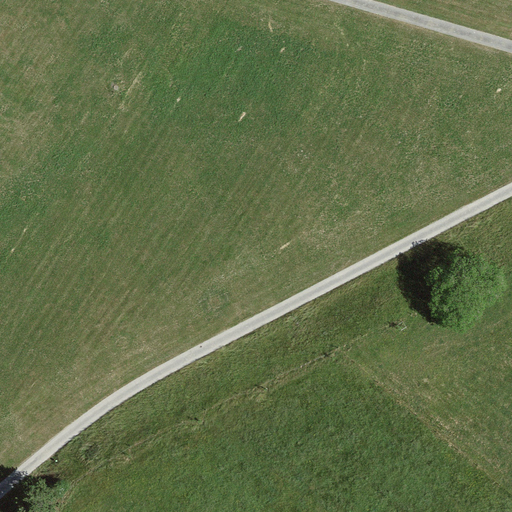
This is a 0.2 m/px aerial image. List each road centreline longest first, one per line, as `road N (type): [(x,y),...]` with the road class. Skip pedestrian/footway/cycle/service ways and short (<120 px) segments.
road 1 (track): [(511,193),(110,403),(0,494)]
road 2 (track): [(511,50),(336,0)]
